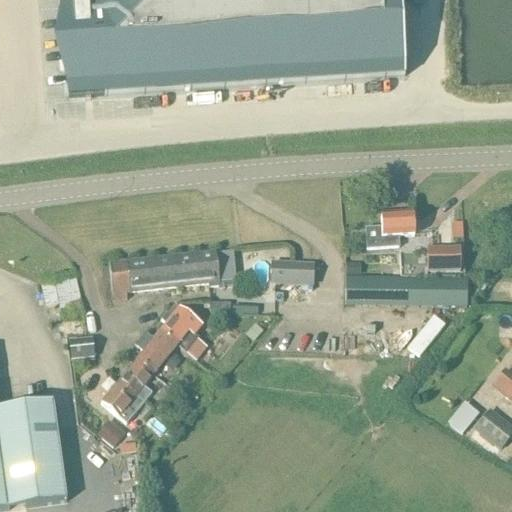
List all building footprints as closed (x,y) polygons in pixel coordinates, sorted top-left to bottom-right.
[(71,0),(71,1),(62,1),(66,65),(62,65),(63,78),(66,77),(68,100),(109,98),(108,83),(124,82),(124,73),(108,74),(105,38),(121,37),(121,29),(105,29),(103,0),(71,0)] [(108,83),(109,98),(404,80),(399,0),(103,0),(105,29),(121,29),(121,37),(105,38),(108,74),(124,73),(124,82),(108,83)] [(381,219),(381,230),(365,231),(367,253),(399,251),(398,240),(414,238),(413,216),(381,219)] [(427,261),(427,275),(460,275),(461,254),(461,251),(427,250),(427,261)] [(162,261),(125,265),(129,294),(165,291),(187,289),(208,286),(209,290),(218,289),(235,287),(235,283),(236,283),(233,254),(215,255),(162,261)] [(125,265),(109,266),(113,304),(127,303),(126,295),(129,294),(125,265)] [(360,265),(346,265),(346,278),(360,278),(360,265)] [(272,266),(271,287),(312,289),(312,267),(272,266)] [(83,315),(74,275),(41,283),(47,310),(59,307),(62,320),(83,315)] [(345,280),(345,309),(406,310),(467,311),(467,281),(345,280)] [(198,326),(174,307),(161,323),(166,326),(160,334),(177,349),(186,356),(199,341),(195,337),(201,329),(198,326)] [(136,363),(153,377),(163,366),(172,374),(179,364),(170,357),(177,349),(160,334),(154,342),(145,335),(135,348),(143,355),(136,363)] [(93,340),(70,342),(71,362),(94,360),(93,340)] [(119,384),(145,405),(152,396),(144,389),(153,377),(136,363),(119,384)] [(492,389),(511,405),(511,374),(509,378),(504,374),(492,389)] [(119,384),(101,406),(126,427),(145,405),(119,384)] [(0,511),(8,511),(66,505),(53,405),(0,412),(0,511)] [(474,432),(486,441),(501,453),(511,439),(511,429),(490,412),(474,432)] [(121,453),(130,443),(108,424),(97,437),(113,451),(115,448),(121,453)]
